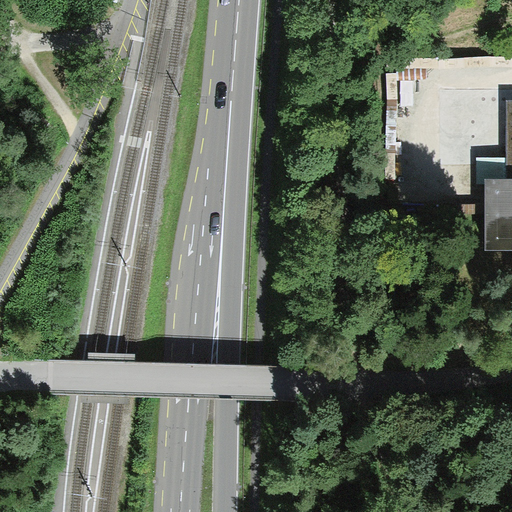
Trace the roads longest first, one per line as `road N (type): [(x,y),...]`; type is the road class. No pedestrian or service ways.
road 1 (track): [(342,382),(0,376)]
road 2 (primary): [(222,206),(193,343),(178,511)]
road 3 (primary): [(223,511),(222,206)]
road 4 (track): [(122,30),(79,139),(0,283)]
road 5 (primary): [(222,206),(239,0)]
road 6 (track): [(454,184),(455,83),(511,82)]
road 7 (track): [(368,383),(511,370)]
road 8 (track): [(79,139),(0,21)]
road 9 (track): [(368,383),(410,511)]
road 10 (track): [(122,30),(0,47)]
